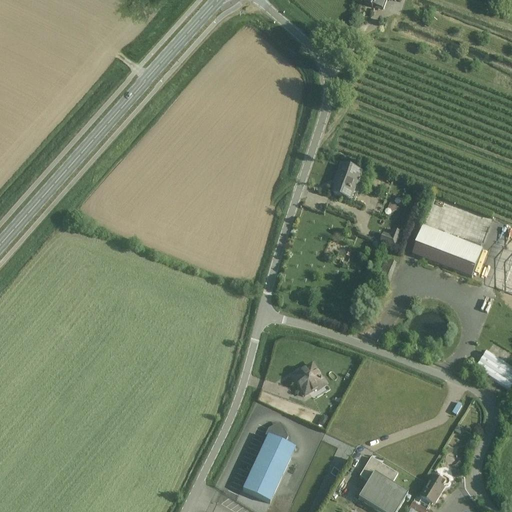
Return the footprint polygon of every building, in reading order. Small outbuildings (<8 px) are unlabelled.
[(367,0),(366,4),(382,10),(385,0),(367,0)] [(339,181),(334,194),(348,200),(349,200),(356,182),(359,183),(361,175),(342,167),(337,180),(339,181)] [(395,200),(395,202),(390,204),(388,210),(386,211),(385,213),(386,215),(388,216),(390,216),(391,214),(396,212),(398,206),(401,204),(401,202),(400,200),(398,199),(395,200)] [(423,228),(413,256),(472,279),(483,252),(423,228)] [(397,247),(401,235),(393,232),(391,238),(383,235),(380,244),(394,249),(397,247)] [(347,250),(345,256),(351,258),(353,252),(347,250)] [(385,260),(376,282),(388,287),(396,264),(385,260)] [(511,393),(511,390),(511,369),(489,355),(478,371),(511,393)] [(312,366),(293,377),(305,397),(317,389),(315,386),(322,381),(312,366)] [(321,418),(317,425),(323,429),(329,419),(325,417),(321,418)] [(458,427),(455,433),(460,436),(463,430),(458,427)] [(270,504),(295,450),(285,445),(288,438),(285,434),(273,428),(268,430),(261,445),(264,446),(243,491),(270,504)] [(397,511),(408,495),(392,485),(398,475),(371,458),(360,477),(369,483),(358,500),(378,511),(397,511)] [(425,490),(420,498),(434,507),(445,489),(445,488),(449,487),(451,485),(450,481),(444,478),(441,479),(440,481),(434,478),(426,490),(425,490)] [(411,511),(430,511),(431,511),(413,503),(409,511),(411,511)]
